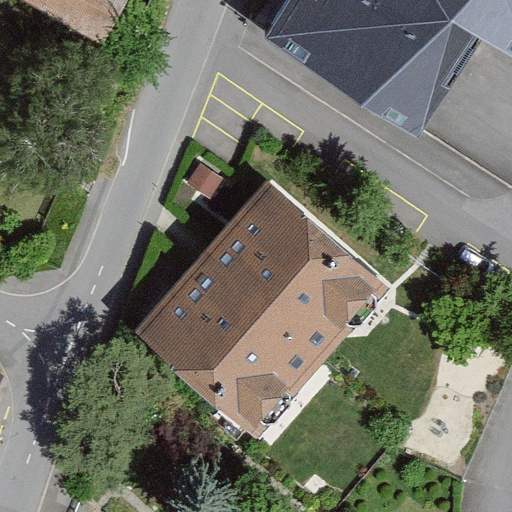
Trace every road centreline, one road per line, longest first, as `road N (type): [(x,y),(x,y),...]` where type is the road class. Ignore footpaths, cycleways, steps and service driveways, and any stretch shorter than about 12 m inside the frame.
road 1 (tertiary): [(66,350),(132,201),(205,0)]
road 2 (tertiary): [(11,511),(66,350)]
